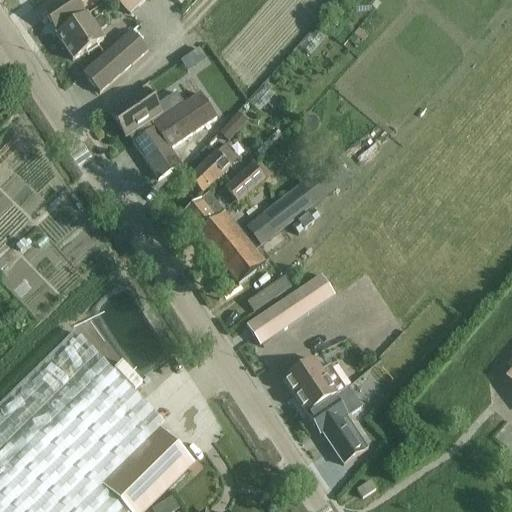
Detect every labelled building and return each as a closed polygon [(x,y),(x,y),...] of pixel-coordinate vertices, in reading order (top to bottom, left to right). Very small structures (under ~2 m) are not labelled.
[(58,40),(88,19),(80,7),(91,0),(90,0),(66,0),(43,16),(58,40)] [(116,0),(132,17),(152,0),(116,0)] [(88,19),(58,40),(74,63),(104,43),(99,35),(108,29),(102,19),(93,26),(88,19)] [(98,95),(146,53),(131,36),(83,77),(98,95)] [(271,77),(257,90),(274,109),(288,96),(271,77)] [(155,127),(185,106),(177,95),(156,110),(145,93),(111,116),(128,140),(131,138),(135,146),(157,130),(155,127)] [(157,130),(135,146),(160,182),(182,168),(172,153),(218,122),(200,96),(185,106),(155,127),(157,130)] [(240,116),(221,136),(230,145),(249,124),(240,116)] [(202,195),(237,162),(224,148),(189,182),(202,195)] [(262,252),(350,182),(335,163),(247,233),(262,252)] [(251,168),(224,193),(237,207),(264,183),(251,168)] [(264,265),(208,196),(189,211),(189,210),(187,212),(181,217),(238,287),(264,265)] [(286,306),(299,324),(336,299),(324,280),(286,306)] [(299,324),(286,306),(250,331),(263,349),(299,324)] [(146,511),(193,467),(160,432),(164,428),(119,382),(74,335),(0,407),(0,511),(120,511),(99,491),(101,489),(124,511),(146,511)] [(168,387),(194,372),(187,360),(161,375),(168,387)] [(312,362),(282,382),(307,420),(346,394),(345,392),(329,368),(321,374),(312,362)] [(346,394),(307,420),(319,438),(360,410),(347,391),(345,392),(346,394)] [(343,468),(360,457),(343,432),(326,444),(343,468)] [(356,493),(358,495),(362,501),(375,492),(370,484),(356,493)]
